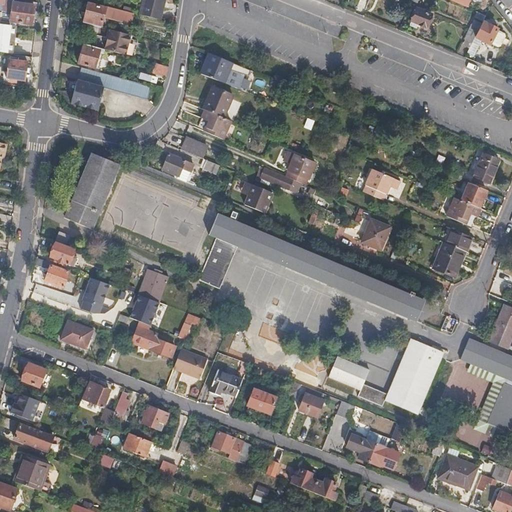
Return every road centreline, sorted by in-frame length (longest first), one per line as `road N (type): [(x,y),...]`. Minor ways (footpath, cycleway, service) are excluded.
road 1 (residential): [(3,337),(452,511)]
road 2 (residential): [(39,122),(122,137),(152,127),(173,93),(189,0)]
road 3 (residential): [(292,0),(511,89)]
road 4 (residential): [(39,122),(3,337)]
road 5 (residential): [(452,354),(511,212)]
road 6 (residential): [(39,122),(54,0)]
